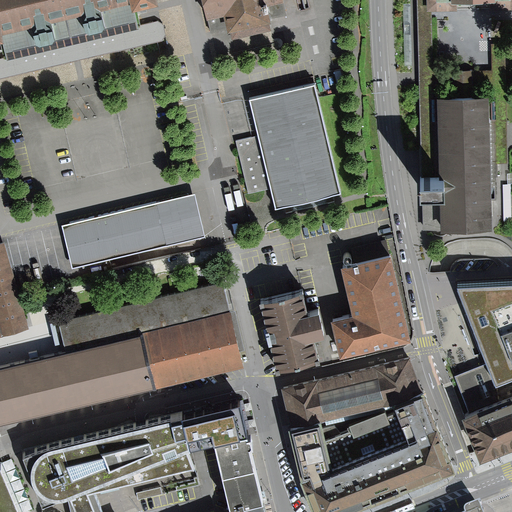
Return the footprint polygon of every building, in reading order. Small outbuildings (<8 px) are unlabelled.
[(0,0),(0,42),(1,42),(4,56),(0,57),(0,76),(160,40),(163,33),(161,23),(156,20),(139,24),(136,11),(157,5),(155,0),(0,0)] [(204,0),(211,30),(229,26),(233,40),(273,30),(270,18),(288,14),(284,0),(204,0)] [(430,7),(429,0),(417,0),(420,86),(421,150),(422,176),(434,176),(434,154),(432,96),(432,86),(494,84),(494,95),(496,163),(509,162),(508,123),(506,43),(492,43),(493,70),(434,71),(432,7),(430,7)] [(64,64),(65,80),(91,78),(90,63),(64,64)] [(257,137),(237,141),(248,192),(268,188),(272,209),(340,194),(318,95),(315,84),(249,98),(257,137)] [(464,96),(432,96),(434,154),(434,176),(422,176),(423,189),(424,228),(438,227),(441,227),(490,226),(489,199),(497,199),(494,95),(464,96)] [(64,225),(74,265),(206,233),(196,192),(64,225)] [(5,244),(0,244),(0,327),(3,338),(29,329),(5,244)] [(330,319),(340,358),(413,338),(390,254),(347,266),(341,267),(353,313),(330,319)] [(477,448),(480,456),(507,446),(511,443),(511,280),(460,283),(470,310),(489,361),(476,366),(453,374),(466,409),(463,410),(477,448)] [(0,425),(62,410),(245,364),(225,282),(59,320),(66,351),(0,366),(0,425)] [(304,289),(261,301),(269,332),(278,367),(320,356),(314,335),(327,332),(320,306),(309,309),(304,289)] [(315,511),(334,511),(456,463),(424,383),(421,384),(410,354),(281,384),(301,473),(315,511)] [(242,396),(182,410),(187,443),(215,437),(215,434),(248,427),(249,426),(242,396)] [(42,499),(73,488),(74,492),(71,492),(71,493),(78,511),(97,511),(87,489),(94,487),(95,487),(122,482),(194,464),(187,443),(182,410),(171,413),(170,410),(51,438),(23,449),(42,499)] [(215,437),(223,467),(255,459),(248,427),(215,434),(215,437)] [(263,493),(255,459),(223,467),(230,502),(263,493)] [(21,511),(1,462),(0,462),(0,511),(21,511)] [(103,511),(94,487),(87,489),(97,511),(103,511)] [(78,511),(71,493),(68,494),(72,511),(78,511)] [(230,502),(227,511),(266,511),(263,493),(230,502)]
